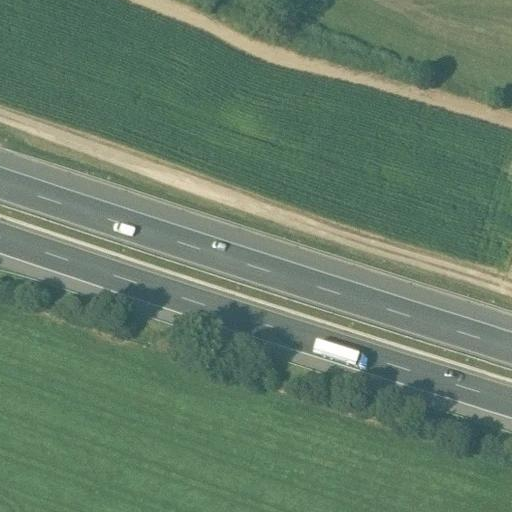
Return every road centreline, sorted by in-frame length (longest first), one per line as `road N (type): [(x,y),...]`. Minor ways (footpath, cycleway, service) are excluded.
road 1 (motorway): [(511,352),(0,184)]
road 2 (motorway): [(0,244),(511,412)]
